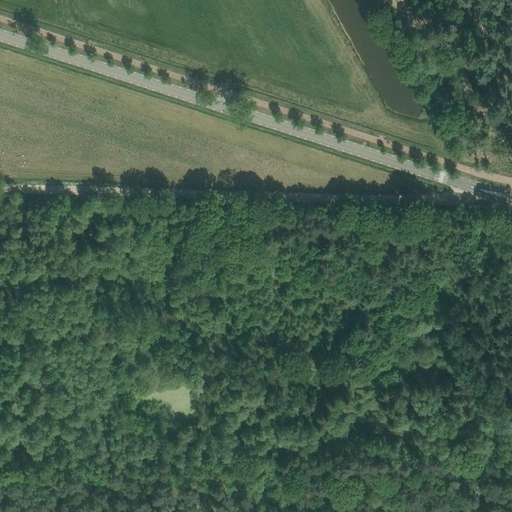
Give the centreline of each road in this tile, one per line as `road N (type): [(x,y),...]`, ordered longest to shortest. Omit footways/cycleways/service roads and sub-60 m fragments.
road 1 (secondary): [(480,188),(0,33)]
road 2 (track): [(462,183),(453,194),(428,199),(0,184)]
road 3 (track): [(480,188),(468,229),(436,267),(398,291)]
